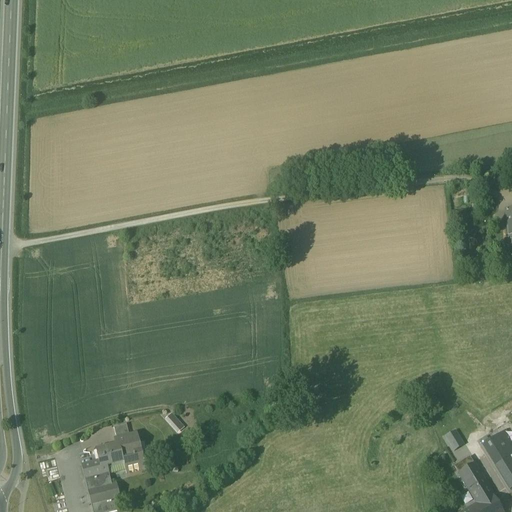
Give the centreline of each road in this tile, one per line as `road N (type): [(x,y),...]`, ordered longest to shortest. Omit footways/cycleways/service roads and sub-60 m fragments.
road 1 (primary): [(10,0),(1,355)]
road 2 (primary): [(0,497),(17,458),(1,355)]
